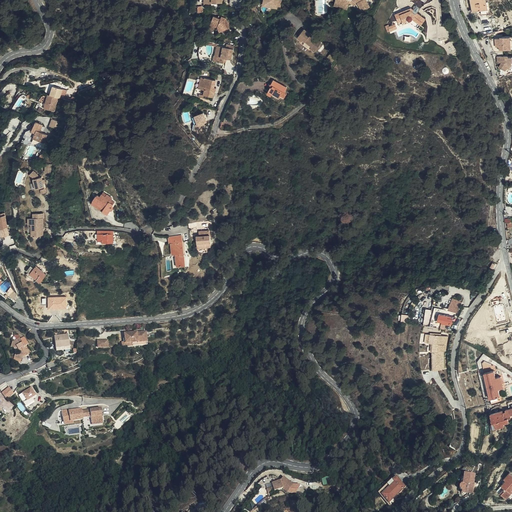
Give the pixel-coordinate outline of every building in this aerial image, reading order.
[(337,0),(337,2),(349,7),(351,3),(357,6),(358,6),(360,5),(363,12),(371,7),(366,0),(337,0)] [(471,0),(473,14),(482,13),(488,12),(488,6),(486,6),(484,0),(471,0)] [(420,7),(416,4),(413,8),(411,7),(399,12),(400,13),(411,9),(416,13),(417,12),(420,7)] [(399,12),(395,13),(398,22),(402,20),(403,22),(407,20),(406,19),(407,19),(408,19),(409,20),(410,20),(411,19),(412,19),(412,18),(421,25),(426,18),(417,12),(416,13),(411,9),(400,13),(399,12)] [(218,27),(220,33),(229,29),(227,20),(221,17),(220,20),(215,17),(211,24),(218,27)] [(484,27),(486,36),(493,34),(490,25),(484,27)] [(322,42),(304,28),(298,36),(302,40),(304,38),(312,45),(310,47),(316,51),(322,42)] [(504,52),(510,52),(511,51),(511,37),(502,38),(502,39),(497,39),(496,40),(496,48),(500,48),(500,52),(504,52)] [(224,58),(226,59),(230,60),(235,47),(228,44),(227,48),(218,45),(215,55),(218,55),(216,61),(222,63),(222,61),(224,58)] [(335,58),(331,54),(327,58),(331,62),(335,58)] [(511,57),(510,58),(504,58),(498,58),(499,65),(502,65),(500,70),(505,74),(507,74),(509,71),(510,71),(511,68),(511,64),(511,63),(511,57)] [(213,90),(214,87),(216,80),(203,76),(200,87),(206,89),(204,94),(214,97),(215,91),(213,90)] [(269,90),(273,92),(279,96),(281,94),(284,96),(287,92),(285,90),(287,87),(274,79),(271,84),(272,84),(269,90)] [(45,94),(54,96),(56,96),(58,86),(48,84),(45,94)] [(51,110),(54,96),(45,94),(44,93),(40,108),(51,110)] [(205,111),(196,114),(198,122),(196,129),(196,130),(202,132),(206,121),(208,120),(205,111)] [(56,128),(59,120),(53,118),(50,125),(56,128)] [(43,124),(35,121),(31,133),(35,135),(34,140),(45,144),(48,135),(41,132),(42,131),(41,130),(43,124)] [(44,183),(43,179),(42,176),(39,177),(38,173),(34,169),(30,173),(34,177),(37,188),(45,186),(44,183)] [(111,200),(112,199),(108,195),(106,197),(103,194),(103,193),(101,196),(98,194),(94,199),(104,208),(102,209),(107,213),(112,208),(111,207),(113,205),(111,204),(112,201),(111,200)] [(78,197),(70,198),(71,206),(72,206),(72,210),(80,209),(78,197)] [(104,208),(94,199),(92,200),(102,209),(104,208)] [(8,223),(5,212),(0,213),(0,221),(0,222),(0,237),(3,236),(2,235),(10,233),(8,223)] [(44,213),(33,214),(33,218),(29,218),(29,224),(32,224),(32,235),(44,235),(43,218),(44,218),(44,213)] [(197,236),(198,247),(206,246),(206,245),(208,245),(211,245),(210,230),(199,231),(200,235),(197,236)] [(114,246),(114,232),(110,232),(99,232),(99,243),(103,243),(103,245),(114,246)] [(185,253),(182,235),(169,237),(170,243),(171,243),(172,248),(173,248),(174,253),(177,252),(177,254),(179,266),(186,265),(185,255),(181,255),(181,253),(185,253)] [(198,247),(197,236),(195,236),(197,249),(198,249),(199,252),(208,251),(208,245),(206,245),(206,246),(198,247)] [(31,275),(38,280),(41,282),(47,275),(37,267),(34,270),(31,275)] [(36,282),(38,280),(31,275),(34,270),(32,269),(27,274),(36,282)] [(426,309),(426,310),(444,313),(445,311),(439,310),(440,299),(432,298),(431,310),(426,309)] [(461,303),(453,299),(448,309),(456,312),(461,303)] [(444,329),(451,330),(452,319),(448,318),(448,316),(444,316),(444,313),(426,310),(424,325),(444,329)] [(133,345),(139,344),(139,342),(147,341),(147,333),(142,334),(142,332),(134,332),(134,335),(131,335),(131,332),(124,333),(125,342),(133,342),(133,345)] [(65,346),(65,350),(70,349),(68,334),(55,335),(56,347),(65,346)] [(443,349),(444,344),(446,345),(447,336),(430,334),(429,343),(433,343),(432,352),(431,369),(443,370),(443,349)] [(22,358),(23,357),(23,356),(25,355),(26,356),(30,354),(26,346),(24,346),(20,338),(13,342),(11,348),(14,349),(16,351),(19,350),(21,354),(19,355),(16,354),(14,358),(21,361),(22,358)] [(494,368),(484,371),(490,396),(500,393),(499,386),(503,385),(501,374),(496,375),(494,368)] [(10,387),(3,392),(7,399),(14,393),(10,387)] [(31,388),(19,395),(26,406),(34,401),(33,399),(37,397),(31,388)] [(507,415),(509,414),(511,413),(511,407),(505,409),(506,411),(503,412),(502,410),(491,413),(492,418),(493,421),(495,421),(496,426),(498,426),(504,424),(504,422),(508,421),(508,417),(507,415)] [(89,408),(77,409),(78,414),(79,416),(80,422),(91,420),(89,408)] [(509,491),(511,489),(511,487),(511,474),(509,472),(504,479),(505,480),(501,485),(503,488),(499,493),(506,499),(511,494),(509,491)] [(474,493),(474,485),(475,476),(464,475),(463,485),(461,486),(459,487),(460,489),(461,491),(462,491),(470,491),(469,493),(474,493)] [(397,476),(392,480),(393,482),(380,493),(388,501),(405,487),(397,476)] [(288,492),(294,485),(285,477),(282,481),(272,482),(273,483),(273,487),(267,488),(269,494),(275,492),(275,490),(284,488),(288,492)]
